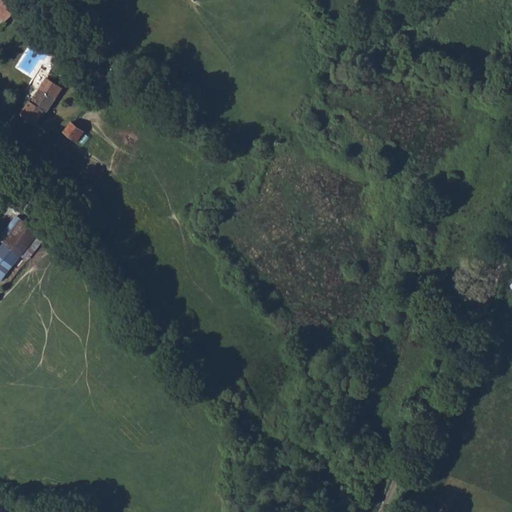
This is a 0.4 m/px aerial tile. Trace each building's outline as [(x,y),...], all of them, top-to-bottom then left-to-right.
[(13,12),(25,0),(24,0),(4,0),(3,2),(13,12)] [(0,19),(3,23),(13,12),(3,2),(0,4),(0,19)] [(91,75),(100,83),(109,74),(100,65),(91,75)] [(36,90),(24,101),(27,103),(40,114),(42,116),(61,96),(49,85),(40,94),(36,90)] [(17,115),(29,126),(40,114),(27,103),(17,115)] [(73,121),(61,132),(73,143),(87,127),(82,123),(78,127),(73,121)] [(19,258),(37,233),(14,219),(0,235),(0,243),(3,246),(19,258)] [(0,284),(19,258),(3,246),(0,249),(0,284)]
